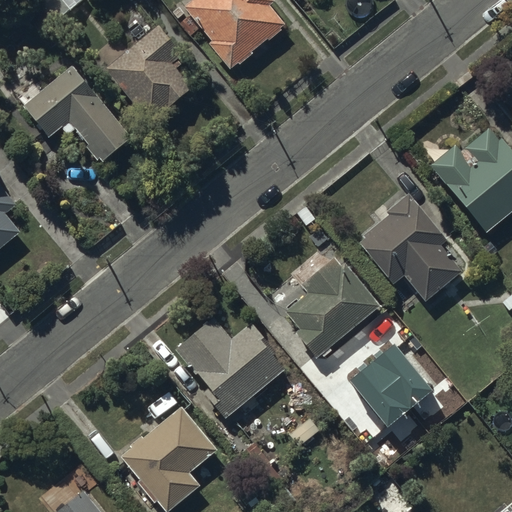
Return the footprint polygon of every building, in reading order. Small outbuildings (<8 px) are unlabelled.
[(35,0),(52,21),(79,0),(35,0)] [(190,0),(182,7),(210,40),(206,43),(228,69),(235,63),(237,65),(252,52),(250,51),(266,38),(267,40),(279,30),(278,28),(284,24),(268,4),(272,1),(271,0),(190,0)] [(157,25),(103,68),(146,122),(190,88),(169,62),(179,53),(157,25)] [(72,65),(22,104),(47,136),(59,127),(65,134),(70,129),(97,162),(129,136),(72,65)] [(455,141),(427,164),(484,232),(511,208),(511,152),(500,137),(497,140),(485,126),(460,148),(455,141)] [(0,188),(0,248),(20,232),(4,213),(13,204),(0,188)] [(363,238),(357,242),(392,285),(403,275),(424,300),(460,271),(439,245),(445,240),(407,193),(385,212),(388,215),(362,236),(363,238)] [(378,305),(343,262),(339,265),(333,257),(300,284),(306,292),(283,311),(298,329),(293,332),(315,358),(320,354),(322,357),(331,350),(328,347),(378,305)] [(225,419),(283,369),(271,356),(275,352),(249,322),(230,338),(211,317),(173,349),(211,393),(206,397),(225,419)] [(401,417),(361,369),(328,396),(369,446),(367,447),(374,456),(372,457),(383,470),(396,459),(377,436),(401,417)] [(215,449),(179,406),(119,456),(139,479),(135,482),(153,503),(155,501),(164,511),(165,511),(198,485),(187,472),(215,449)] [(312,416),(287,434),(297,448),(322,429),(312,416)] [(511,459),(498,442),(466,468),(492,500),(511,484),(511,459)] [(99,511),(82,490),(54,511),(99,511)] [(511,511),(511,502),(511,501),(498,511),(511,511)]
